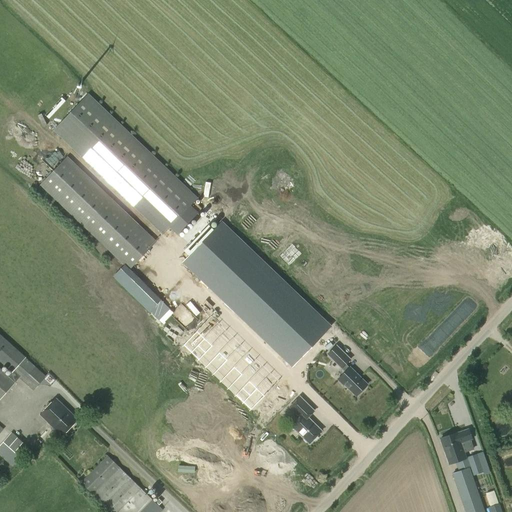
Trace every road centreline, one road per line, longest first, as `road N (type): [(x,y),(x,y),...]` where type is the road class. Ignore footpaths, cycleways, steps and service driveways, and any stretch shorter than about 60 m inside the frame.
road 1 (unclassified): [(314,511),(511,297)]
road 2 (unknown): [(368,451),(303,384),(298,357),(320,319)]
road 3 (unknown): [(412,405),(320,319)]
